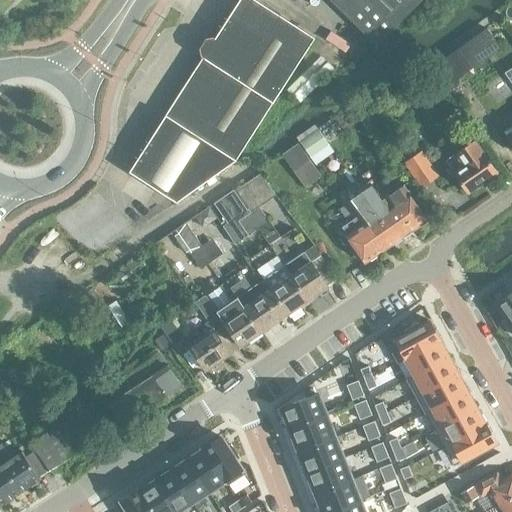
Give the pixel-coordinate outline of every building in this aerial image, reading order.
[(236,161),(315,38),(256,0),(242,0),(217,40),(213,37),(206,39),(200,49),(201,56),(205,59),(131,172),(177,202),(236,161)] [(418,0),(333,0),(377,43),(418,0)] [(469,71),(466,67),(498,44),(487,29),(435,66),(449,85),(469,71)] [(349,108),(336,118),(346,133),(360,123),(349,108)] [(316,125),(297,138),(311,158),(330,145),(316,125)] [(484,154),(482,155),(474,142),(457,153),(466,166),(455,174),(468,192),(496,172),(484,154)] [(299,144),(284,154),(307,187),(322,177),(299,144)] [(438,176),(422,153),(406,164),(421,187),(438,176)] [(248,210),(250,214),(249,215),(259,229),(270,221),(260,207),(276,196),(261,174),(236,191),(248,210)] [(379,214),(363,192),(357,182),(344,191),(351,202),(361,216),(373,233),(369,236),(380,253),(397,241),(379,214)] [(409,193),(404,186),(391,195),(382,182),(374,188),(383,201),(387,198),(398,216),(403,213),(414,229),(428,220),(409,193)] [(414,229),(403,213),(398,216),(387,198),(383,201),(374,188),(373,186),(363,192),(379,214),(397,241),(414,229)] [(250,214),(248,210),(234,190),(214,204),(228,223),(223,227),(236,245),(259,229),(249,215),(250,214)] [(380,253),(369,236),(373,233),(361,216),(351,202),(341,210),(350,223),(344,227),(349,234),(348,235),(366,262),(380,253)] [(213,239),(202,247),(212,261),(223,254),(213,239)] [(314,246),(305,252),(284,266),(308,301),(328,286),(327,285),(336,279),(314,246)] [(212,261),(202,247),(191,254),(201,268),(212,261)] [(140,257),(117,273),(123,281),(146,265),(140,257)] [(284,317),(308,301),(284,266),(264,280),(271,290),(268,292),(284,317)] [(117,278),(98,292),(108,306),(127,292),(117,278)] [(261,332),(282,318),(284,317),(268,292),(265,294),(258,284),(238,298),(261,332)] [(109,312),(92,289),(81,297),(98,320),(109,312)] [(511,294),(498,304),(510,321),(507,323),(511,330),(511,294)] [(240,347),(261,332),(238,298),(217,313),(206,296),(196,302),(210,322),(219,316),(240,347)] [(175,346),(185,339),(171,319),(161,326),(166,333),(173,343),(175,346)] [(405,334),(387,344),(398,364),(406,359),(439,340),(440,341),(441,340),(430,321),(420,326),(418,323),(404,331),(405,334)] [(206,370),(231,353),(210,322),(199,329),(201,332),(187,342),(206,370)] [(166,333),(155,340),(162,351),(173,343),(166,333)] [(439,340),(406,359),(414,375),(415,375),(448,357),(440,341),(439,340)] [(155,406),(131,371),(113,345),(103,352),(121,378),(109,386),(118,398),(112,403),(128,425),(155,406)] [(169,397),(183,387),(159,352),(145,361),(169,397)] [(414,375),(406,379),(416,397),(458,374),(448,357),(415,375),(414,375)] [(155,406),(169,397),(145,361),(131,371),(155,406)] [(369,366),(360,370),(364,380),(373,376),(369,366)] [(458,374),(416,397),(425,414),(467,391),(458,374)] [(373,376),(364,380),(368,390),(377,386),(373,376)] [(358,381),(347,386),(350,393),(361,388),(358,381)] [(361,388),(350,393),(352,401),(364,396),(361,388)] [(467,391),(425,414),(434,430),(476,407),(467,391)] [(318,394),(282,408),(286,418),(282,420),(283,421),(286,420),(290,429),(291,430),(327,416),(318,394)] [(366,400),(354,405),(357,413),(369,408),(366,400)] [(383,402),(375,406),(379,416),(387,412),(383,402)] [(476,407),(434,430),(443,447),(485,424),(476,407)] [(369,408),(357,413),(360,420),(372,415),(369,408)] [(387,412),(379,416),(383,426),(391,422),(387,412)] [(2,443),(0,445),(0,460),(22,493),(41,480),(40,478),(45,475),(92,443),(91,441),(98,436),(79,413),(31,446),(35,452),(32,455),(27,458),(23,453),(13,459),(2,443)] [(290,429),(287,430),(292,444),(295,442),(299,452),(335,437),(327,416),(291,430),(290,429)] [(375,422),(363,426),(366,434),(378,429),(375,422)] [(485,424),(443,447),(453,466),(496,442),(486,423),(485,424)] [(378,429),(366,434),(369,441),(381,437),(378,429)] [(221,437),(203,449),(204,450),(204,449),(225,481),(224,482),(227,486),(246,474),(237,460),(240,458),(231,444),(228,446),(221,437)] [(335,437),(299,452),(303,461),(299,462),(304,474),(344,458),(335,437)] [(397,438),(389,442),(393,452),(401,448),(397,438)] [(383,443),(371,447),(374,455),(386,450),(383,443)] [(401,448),(393,452),(397,462),(405,458),(401,448)] [(204,450),(188,460),(209,492),(224,482),(225,481),(204,449),(204,450)] [(386,450),(374,455),(377,462),(389,458),(386,450)] [(344,458),(304,474),(309,486),(312,485),(316,494),(352,480),(344,458)] [(0,460),(0,503),(2,506),(22,493),(0,460)] [(188,460),(172,470),(193,502),(209,492),(188,460)] [(391,464),(379,469),(382,476),(394,471),(391,464)] [(409,466),(400,470),(404,480),(413,476),(409,466)] [(172,470),(156,481),(176,511),(177,511),(193,502),(172,470)] [(394,471),(382,476),(385,484),(397,479),(394,471)] [(478,497),(485,510),(511,495),(511,476),(501,482),(498,475),(462,494),(466,503),(478,497)] [(352,480),(316,494),(319,503),(316,504),(319,511),(332,511),(361,501),(352,480)] [(141,491),(140,491),(153,511),(176,511),(156,481),(141,491)] [(401,489),(389,493),(392,501),(404,496),(401,489)] [(140,490),(121,502),(128,511),(153,511),(140,491),(141,491),(140,490)] [(247,495),(238,501),(243,508),(252,502),(247,495)] [(511,511),(511,495),(485,510),(486,511),(511,511)] [(404,496),(392,501),(395,509),(407,504),(404,496)] [(238,501),(229,507),(232,511),(237,511),(243,508),(238,501)] [(365,511),(361,501),(332,511),(365,511)]
